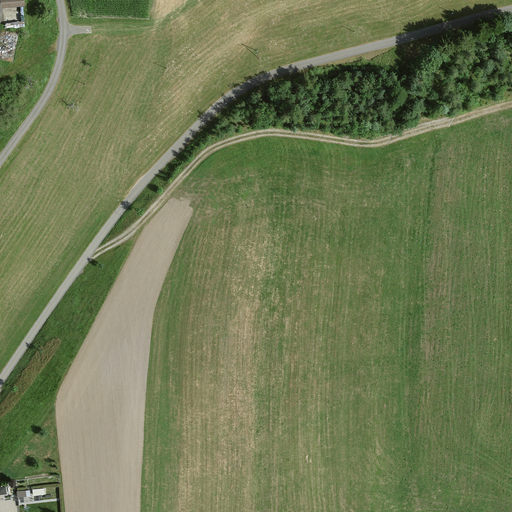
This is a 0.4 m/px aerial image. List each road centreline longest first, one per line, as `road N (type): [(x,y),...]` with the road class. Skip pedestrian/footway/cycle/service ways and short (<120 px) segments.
road 1 (track): [(0,380),(117,214),(230,97),(262,79),(511,9)]
road 2 (track): [(88,253),(134,228),(216,145),(268,131),(380,142),(511,103)]
road 3 (track): [(60,0),(54,78),(0,162)]
